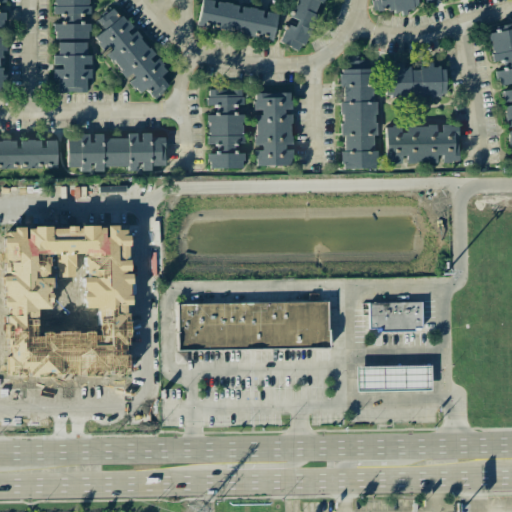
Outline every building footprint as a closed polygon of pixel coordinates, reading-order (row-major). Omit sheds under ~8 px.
[(52,0),(52,15),(59,15),(59,23),(53,23),(53,38),(88,39),(88,23),(78,23),(78,13),(88,14),(88,0),(52,0)] [(276,12),(238,7),(239,5),(214,1),(214,0),(212,0),(199,0),(196,26),(239,31),(238,35),(272,39),(276,12)] [(278,43),(303,52),(321,0),(296,0),(290,17),(296,19),(293,26),(285,24),(278,43)] [(415,0),(371,0),(374,15),(405,9),(417,7),(415,0)] [(168,86),(159,75),(166,70),(155,56),(133,29),(131,30),(113,6),(95,20),(103,29),(92,37),(104,52),(126,80),(137,94),(145,88),(153,98),(168,86)] [(511,83),(511,26),(486,31),(491,62),(501,61),(502,69),(494,71),(496,86),(511,83)] [(56,92),(85,93),(85,78),(90,78),(90,67),(90,54),(84,54),(84,42),(56,42),(56,55),(52,55),(52,66),(52,78),(57,78),(56,92)] [(385,98),(432,96),(432,95),(444,95),(444,67),(432,67),(432,62),(425,63),(425,67),(402,68),(402,63),(396,63),(396,69),(384,69),(385,98)] [(372,68),(339,69),(340,137),(341,137),(341,169),(375,168),(372,68)] [(205,90),(206,111),(205,111),(207,168),(241,168),(241,152),(234,152),(233,143),(241,143),(241,110),(241,89),(205,90)] [(511,89),(501,90),(503,104),(505,129),(506,129),(508,154),(510,154),(511,167),(511,166),(511,89)] [(290,165),(289,111),(290,111),(290,92),(252,93),(253,110),(260,109),(260,115),(253,115),(253,148),(254,166),(290,165)] [(457,162),(456,125),(437,125),(402,126),(402,125),(384,126),(385,163),(403,163),(438,163),(438,162),(457,162)] [(163,166),(163,137),(149,137),(149,133),(138,133),(125,133),(125,138),(101,138),(101,133),(90,134),(78,134),(78,138),(65,138),(65,167),(79,167),(79,172),(90,171),(102,171),(102,167),(126,167),(126,170),(138,170),(138,171),(150,171),(150,166),(163,166)] [(0,168),(55,167),(55,140),(41,140),(16,140),(0,140),(0,168)] [(176,304),(176,349),(326,348),(326,302),(176,304)] [(420,302),(366,302),(366,331),(421,331),(420,302)] [(354,391),(429,391),(429,365),(354,365),(354,391)]
